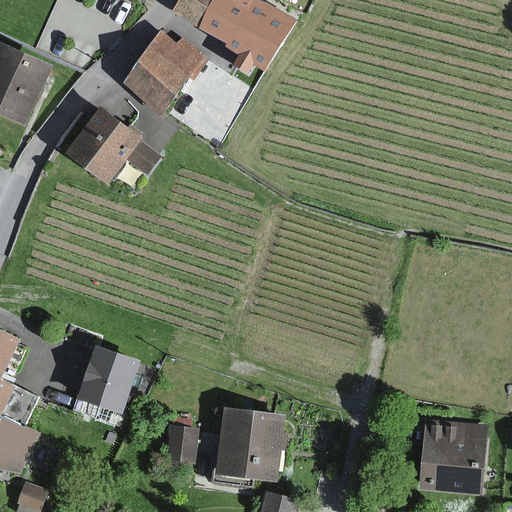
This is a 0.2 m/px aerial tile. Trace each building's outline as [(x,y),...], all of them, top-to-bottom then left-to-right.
[(177,0),(169,12),(197,30),(213,0),(177,0)] [(213,0),(197,30),(222,44),(220,47),(235,55),(229,65),(247,75),(251,67),(262,73),(290,21),(250,0),(213,0)] [(176,44),(159,32),(121,83),(159,115),(187,76),(191,80),(208,60),(181,38),(176,44)] [(51,65),(0,41),(0,117),(23,127),(51,65)] [(137,138),(95,108),(62,154),(104,183),(122,158),(137,138)] [(160,156),(137,138),(122,158),(146,175),(160,156)] [(0,377),(18,339),(0,330),(0,377)] [(138,361),(93,346),(76,397),(121,412),(138,361)] [(0,414),(24,425),(36,398),(0,380),(0,414)] [(284,415),(223,408),(215,477),(276,484),(280,449),(285,450),(287,434),(282,433),(284,415)] [(0,471),(17,480),(20,473),(39,433),(24,425),(0,414),(0,471)] [(425,419),(418,490),(479,496),(486,425),(425,419)] [(197,430),(170,427),(167,463),(194,466),(197,430)] [(24,482),(16,503),(39,511),(48,491),(24,482)] [(296,511),(299,501),(264,493),(259,511),(296,511)]
